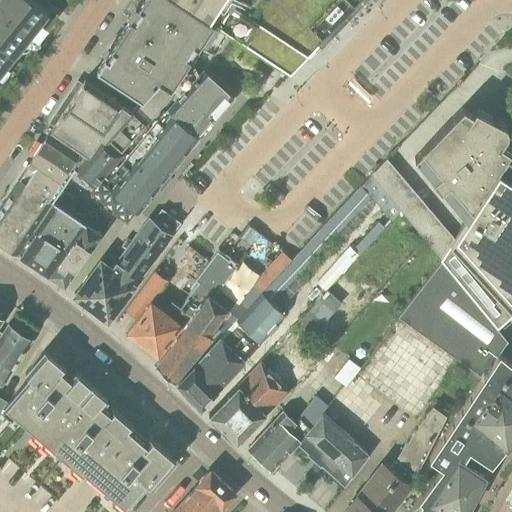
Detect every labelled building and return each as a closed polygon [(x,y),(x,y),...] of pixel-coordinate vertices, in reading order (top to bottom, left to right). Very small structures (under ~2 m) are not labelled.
[(0,72),(49,11),(34,0),(2,0),(0,3),(0,72)] [(228,29),(181,0),(139,0),(129,16),(95,67),(137,95),(144,86),(149,89),(155,81),(157,83),(171,97),(173,98),(197,72),(189,57),(193,51),(196,46),(214,52),(228,29)] [(182,0),(228,29),(290,72),(319,43),(322,45),(365,0),(182,0)] [(366,98),(395,76),(377,51),(347,73),(366,98)] [(205,66),(199,73),(175,99),(166,109),(172,113),(198,134),(236,94),(222,81),(206,67),(205,66)] [(171,97),(157,83),(133,110),(87,78),(52,129),(88,153),(101,132),(109,139),(122,152),(147,124),(171,97)] [(466,107),(418,157),(437,179),(436,180),(444,190),(445,189),(470,219),(509,157),(511,152),(511,141),(508,139),(509,136),(511,131),(510,127),(507,123),(502,120),(479,108),(476,113),(466,107)] [(200,136),(198,134),(172,113),(151,140),(145,135),(124,161),(123,161),(108,180),(111,189),(139,211),(155,189),(157,190),(200,136)] [(87,157),(50,132),(27,166),(32,170),(14,195),(10,192),(0,206),(0,241),(19,255),(35,230),(45,215),(55,199),(76,169),(87,157)] [(105,137),(87,157),(76,169),(98,184),(123,154),(105,137)] [(445,257),(442,261),(490,319),(498,329),(511,316),(511,159),(509,157),(470,219),(458,238),(445,257)] [(395,163),(390,158),(374,175),(444,257),(455,233),(395,163)] [(262,292),(245,312),(238,319),(263,342),(286,315),(280,309),(369,215),(376,201),(393,220),(401,211),(371,175),(291,260),(262,292)] [(21,256),(51,274),(88,222),(55,199),(45,215),(35,230),(38,231),(21,256)] [(155,220),(173,236),(182,224),(163,209),(155,220)] [(173,236),(155,220),(150,216),(122,255),(120,254),(105,256),(102,260),(102,259),(76,293),(110,320),(173,236)] [(326,288),(383,225),(375,218),(361,232),(364,235),(360,238),(358,236),(335,261),(337,263),(335,265),(333,263),(317,280),(326,288)] [(77,236),(51,274),(66,285),(102,233),(88,222),(77,236)] [(257,254),(269,241),(248,223),(237,236),(257,254)] [(196,280),(199,283),(189,297),(181,308),(193,316),(157,366),(176,380),(210,333),(210,332),(227,309),(213,299),(216,293),(215,292),(236,265),(228,258),(218,251),(196,280)] [(509,341),(498,329),(442,261),(399,316),(484,377),(430,457),(443,466),(409,511),(464,511),(485,474),(476,468),(483,458),(492,464),(507,444),(508,445),(511,440),(511,361),(501,353),(509,341)] [(156,270),(126,309),(139,319),(129,333),(159,354),(182,323),(152,301),(168,279),(156,270)] [(326,290),(300,319),(315,332),(341,303),(326,290)] [(30,335),(24,330),(19,331),(8,325),(0,337),(0,383),(4,386),(7,380),(6,379),(32,340),(31,339),(30,335)] [(177,384),(202,408),(246,362),(221,338),(177,384)] [(67,368),(46,350),(26,373),(30,376),(6,405),(83,472),(85,470),(127,506),(147,481),(153,486),(177,458),(151,436),(148,439),(105,401),(108,398),(77,371),(74,374),(67,368)] [(344,353),(329,372),(342,382),(356,363),(344,353)] [(277,378),(261,362),(209,415),(237,444),(290,391),(289,390),(302,378),(290,365),(277,378)] [(434,405),(397,455),(418,471),(447,414),(434,405)] [(311,427),(307,435),(319,446),(311,454),(346,485),(353,476),(370,453),(353,438),(324,411),(311,427)] [(311,427),(300,418),(295,424),(284,413),(250,447),(273,470),(303,440),(307,435),(311,427)] [(406,480),(412,472),(397,460),(391,467),(384,462),(342,511),(386,511),(410,483),(406,480)] [(216,511),(221,507),(223,509),(237,493),(212,470),(173,511),(216,511)]
